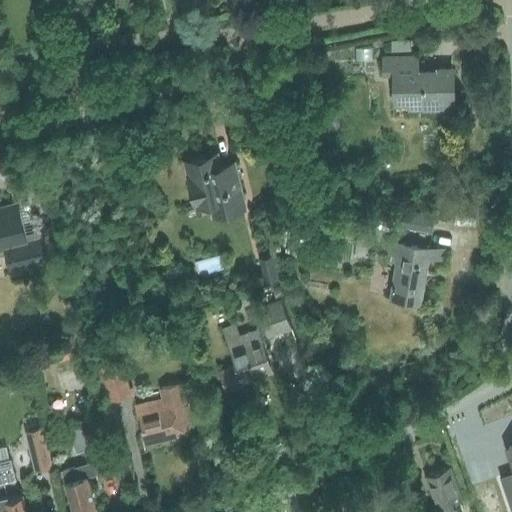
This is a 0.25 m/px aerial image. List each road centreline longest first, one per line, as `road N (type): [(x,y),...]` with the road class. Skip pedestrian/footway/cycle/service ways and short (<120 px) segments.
road 1 (residential): [(253,511),(511,380)]
road 2 (residential): [(272,36),(91,45),(76,71),(80,117)]
road 3 (residential): [(80,117),(141,104),(272,36)]
road 4 (residential): [(272,36),(435,0)]
